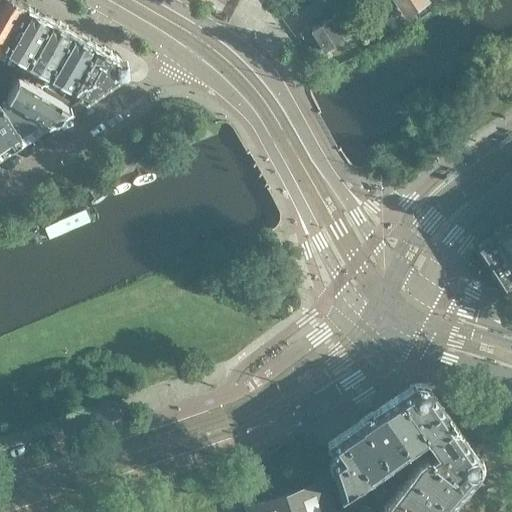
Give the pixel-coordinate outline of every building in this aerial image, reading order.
[(0,0),(0,49),(4,43),(27,4),(19,0),(0,0)] [(397,0),(404,10),(419,0),(397,0)] [(413,23),(433,10),(426,0),(419,0),(404,10),(413,23)] [(26,56),(49,17),(27,4),(4,43),(26,56)] [(49,70),(72,30),(49,17),(26,56),(21,65),(44,78),(49,70)] [(72,83),(95,43),(94,42),(93,43),(72,30),(49,70),(72,83)] [(117,57),(115,55),(116,55),(95,43),(72,83),(69,87),(85,96),(85,97),(87,96),(86,95),(92,92),(93,91),(100,86),(100,87),(101,86),(107,81),(108,82),(109,81),(109,80),(115,76),(117,75),(116,75),(118,74),(119,73),(120,70),(121,69),(121,67),(121,65),(121,64),(121,62),(120,60),(119,58),(117,57)] [(70,106),(38,89),(18,77),(6,99),(47,122),(47,121),(47,122),(49,121),(49,120),(54,117),(55,117),(56,116),(61,112),(62,112),(63,111),(68,107),(69,108),(70,107),(70,106)] [(0,102),(6,99),(0,95),(0,151),(7,147),(7,148),(23,137),(0,102)] [(47,122),(6,99),(0,102),(23,137),(47,122)] [(136,178),(134,179),(132,182),(132,185),(133,188),(138,189),(154,181),(156,179),(156,175),(155,173),(152,173),(147,172),(136,178)] [(40,243),(41,243),(99,218),(100,217),(101,215),(101,213),(101,212),(100,210),(100,209),(99,207),(97,206),(96,205),(95,204),(93,204),(35,231),(34,232),(34,233),(33,235),(33,236),(34,238),(34,239),(35,240),(36,241),(37,242),(38,243),(40,243)] [(511,221),(509,223),(508,223),(507,222),(492,232),(493,233),(492,234),(493,235),(481,243),(476,246),(479,250),(480,250),(503,286),(506,291),(510,288),(511,286),(511,221)] [(442,406),(430,389),(431,389),(429,387),(429,388),(428,386),(426,385),(424,384),(423,383),(421,382),(419,382),(417,382),(414,383),(413,384),(411,385),(411,384),(409,385),(409,386),(399,393),(398,393),(418,423),(442,406)] [(418,423),(398,393),(397,394),(387,401),(386,400),(378,406),(407,449),(427,435),(418,423)] [(407,449),(378,406),(359,419),(388,462),(407,449)] [(462,435),(442,406),(418,423),(427,435),(428,438),(421,443),(424,452),(435,448),(438,452),(462,435)] [(388,462),(359,419),(351,425),(341,432),(340,433),(369,475),(388,462)] [(369,475),(340,433),(339,433),(339,434),(329,441),(328,441),(327,442),(336,455),(328,460),(340,495),(369,475)] [(477,457),(476,456),(476,455),(475,453),(474,454),(462,435),(438,452),(426,457),(465,485),(466,485),(465,484),(474,475),(476,473),(475,473),(476,471),(477,470),(478,468),(479,466),(479,465),(479,463),(479,462),(478,460),(478,459),(477,457)] [(465,485),(426,457),(419,461),(408,475),(448,504),(464,486),(465,485)] [(440,511),(448,504),(408,475),(393,494),(418,511),(440,511)] [(334,511),(325,482),(324,479),(320,480),(249,503),(246,504),(246,505),(245,505),(246,508),(247,508),(248,511),(334,511)] [(418,511),(393,494),(379,511),(418,511)]
